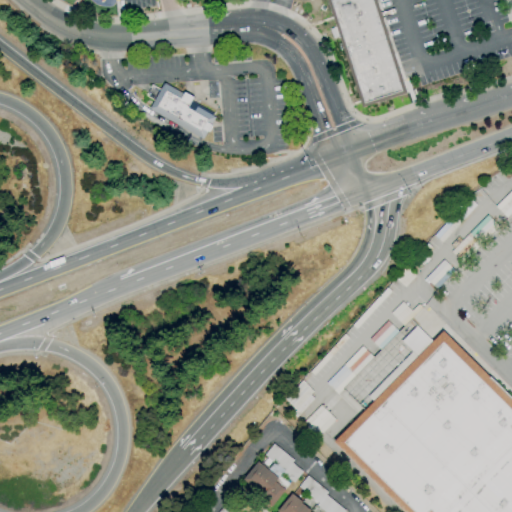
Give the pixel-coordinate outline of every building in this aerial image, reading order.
[(331,0),(370,0),(401,90),(366,102),(331,0)] [(200,139),(213,116),(189,102),(192,97),(183,92),(182,93),(162,82),(147,108),(200,139)] [(511,511),(402,511),(332,443),(364,411),(359,405),(412,352),(401,341),(416,326),(432,342),(442,331),(489,378),(489,377),(511,399),(511,511)] [(270,506),(289,482),(291,484),(302,470),(271,445),(263,455),(272,462),(267,469),(256,461),(240,482),(270,506)] [(309,511),(289,495),(274,511),(309,511)]
